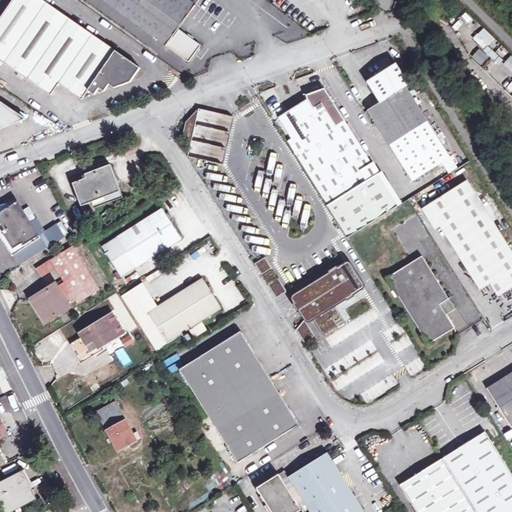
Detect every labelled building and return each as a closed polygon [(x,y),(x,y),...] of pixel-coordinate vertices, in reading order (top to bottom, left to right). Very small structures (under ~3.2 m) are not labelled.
[(138,67),(41,0),(11,0),(0,16),(0,60),(50,94),(56,85),(58,83),(81,99),(87,90),(93,95),(98,88),(103,91),(108,84),(113,87),(129,82),(138,67)] [(197,0),(102,0),(188,61),(200,45),(177,29),(197,0)] [(490,48),(497,44),(490,32),(483,36),(490,48)] [(481,66),(489,58),(479,49),(472,57),(481,66)] [(455,156),(412,86),(399,65),(374,80),(387,101),(373,110),(416,180),(455,156)] [(332,208),(385,175),(331,89),(314,94),(315,101),(291,116),(304,137),(292,145),(312,176),(332,208)] [(0,128),(26,119),(0,101),(0,128)] [(209,124),(229,128),(231,117),(211,113),(209,124)] [(115,169),(89,177),(91,181),(77,186),(85,210),(95,207),(97,211),(126,202),(115,169)] [(385,175),(332,208),(350,237),(403,204),(401,201),(385,175)] [(495,282),(503,294),(511,288),(511,242),(472,178),(432,203),(485,288),(495,282)] [(20,202),(0,211),(0,230),(16,257),(44,240),(20,202)] [(164,212),(104,250),(124,281),(184,243),(164,212)] [(204,246),(191,258),(197,264),(210,252),(204,246)] [(53,262),(59,270),(68,284),(60,289),(58,286),(33,302),(48,325),(73,309),(71,307),(79,303),(80,305),(101,291),(75,249),(53,262)] [(459,326),(452,314),(461,308),(427,255),(414,263),(392,276),(433,342),(459,326)] [(268,257),(258,263),(265,275),(275,268),(268,257)] [(340,259),(296,287),(326,335),(348,321),(338,306),(365,289),(344,257),(340,259)] [(59,270),(53,262),(40,270),(45,278),(59,270)] [(271,283),(280,278),(275,269),(266,275),(271,283)] [(281,278),(271,284),(279,298),(290,291),(281,278)] [(224,312),(204,281),(159,310),(148,317),(167,347),(224,312)] [(145,286),(125,299),(158,353),(167,347),(148,317),(159,310),(145,286)] [(95,333),(86,339),(74,346),(85,364),(106,351),(104,348),(125,335),(114,317),(93,330),(95,333)] [(308,319),(299,329),(309,345),(320,338),(308,319)] [(95,333),(93,330),(84,335),(86,339),(95,333)] [(184,369),(242,462),(303,424),(245,332),(184,369)] [(511,379),(496,389),(511,415),(511,379)] [(116,403),(99,413),(120,451),(138,441),(116,403)] [(484,414),(488,421),(493,418),(489,411),(484,414)] [(0,437),(8,433),(0,416),(0,437)] [(511,511),(511,471),(489,435),(405,489),(419,511),(511,511)] [(328,454),(323,445),(311,452),(317,461),(328,454)] [(295,477),(292,479),(312,511),(362,511),(364,511),(362,510),(332,459),(329,456),(295,477)] [(23,470),(0,481),(0,511),(4,511),(36,498),(23,470)] [(290,470),(280,477),(285,483),(292,479),(295,477),(290,470)] [(285,483),(280,477),(260,489),(274,511),(299,511),(302,511),(285,483)]
